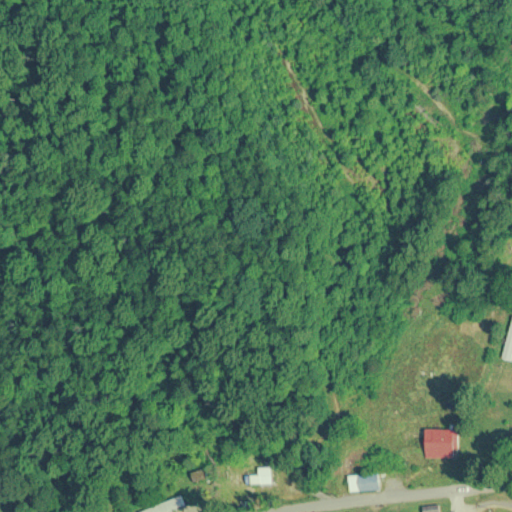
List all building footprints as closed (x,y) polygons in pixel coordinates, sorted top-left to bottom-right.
[(511,320),(502,359),(511,361),(511,320)] [(459,458),(459,429),(426,429),(426,458),(459,458)] [(253,475),(253,484),(273,484),(273,467),(259,467),(259,475),(253,475)] [(380,474),(360,474),(360,491),(380,491),(380,474)] [(140,511),(177,511),(188,508),(184,496),(140,510),(140,511)]
